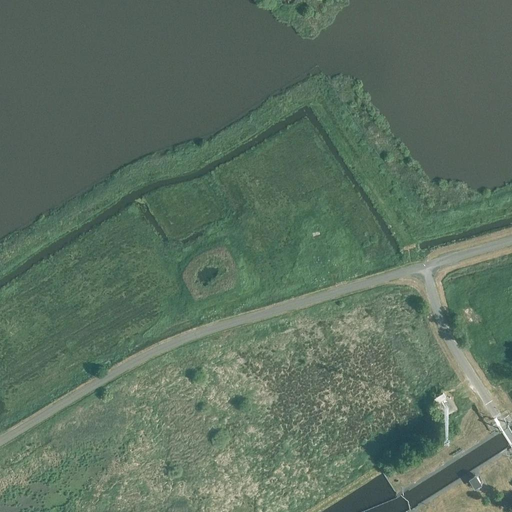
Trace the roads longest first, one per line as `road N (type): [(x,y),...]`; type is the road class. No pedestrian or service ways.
road 1 (unclassified): [(0,442),(168,344),(424,266)]
road 2 (unclassified): [(511,440),(446,334),(424,266)]
